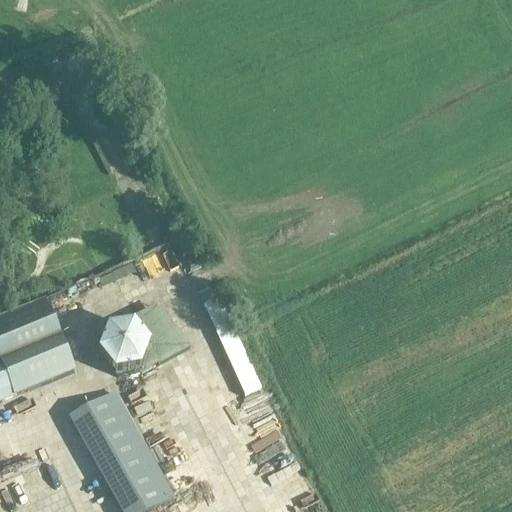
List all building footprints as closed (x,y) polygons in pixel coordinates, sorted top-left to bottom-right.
[(84,10),(72,0),(70,0),(61,7),(72,18),(84,10)] [(133,247),(112,197),(80,209),(101,260),(133,247)] [(0,403),(75,373),(46,302),(0,321),(0,403)] [(125,389),(188,343),(159,304),(96,350),(125,389)] [(146,511),(169,500),(110,394),(67,417),(120,511),(146,511)]
